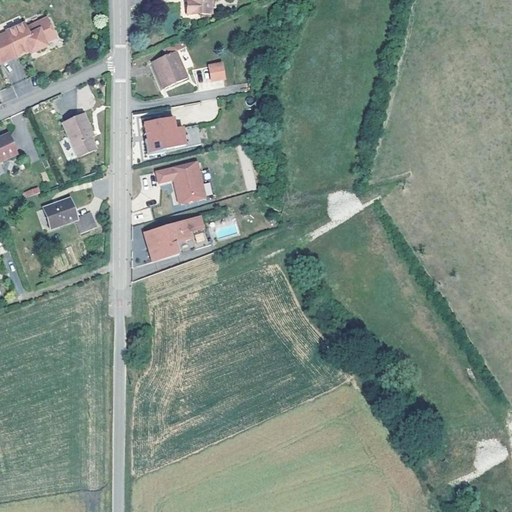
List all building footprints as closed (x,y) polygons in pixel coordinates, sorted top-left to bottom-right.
[(168,0),(168,9),(174,10),(192,11),(194,0),(168,0)] [(0,54),(7,51),(8,52),(20,46),(25,44),(26,46),(37,41),(35,38),(45,33),(36,14),(16,24),(14,19),(0,25),(0,54)] [(174,76),(163,50),(174,45),(171,39),(151,47),(153,53),(140,59),(147,77),(148,76),(152,85),(174,76)] [(199,59),(201,74),(213,72),(211,57),(199,59)] [(0,90),(0,98),(1,103),(16,98),(12,87),(0,90)] [(89,87),(79,88),(80,99),(90,98),(89,87)] [(85,144),(79,131),(76,125),(79,123),(73,107),(52,116),(67,151),(85,144)] [(163,111),(133,115),(138,145),(175,139),(172,120),(164,121),(163,111)] [(175,139),(138,145),(139,148),(191,140),(187,117),(172,120),(175,139)] [(186,157),(147,166),(146,168),(147,176),(149,177),(163,174),(164,174),(167,175),(169,183),(165,184),(168,196),(170,197),(194,192),(188,166),(186,157)] [(188,166),(194,192),(204,190),(198,164),(188,166)] [(25,198),(40,193),(38,187),(23,192),(25,198)] [(64,215),(69,229),(85,223),(80,207),(68,212),(61,193),(36,202),(43,222),(64,215)] [(189,211),(132,227),(137,245),(140,244),(143,254),(167,248),(164,238),(178,234),(177,227),(192,223),(189,211)] [(205,233),(195,233),(195,244),(205,244),(205,233)]
